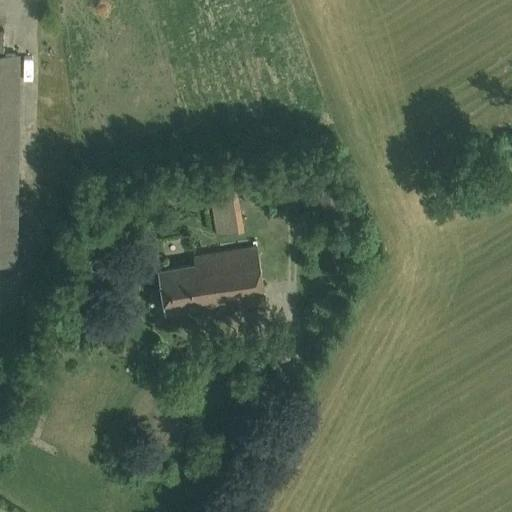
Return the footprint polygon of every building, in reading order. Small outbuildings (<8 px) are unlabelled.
[(0,262),(19,263),(22,53),(6,53),(7,30),(0,30),(0,262)] [(265,178),(269,205),(320,198),(324,227),(353,223),(350,195),(336,197),(332,168),(265,178)] [(216,235),(244,230),(235,172),(207,176),(216,235)] [(256,172),(241,174),(243,189),(258,187),(256,172)] [(203,312),(266,302),(258,245),(194,255),(195,262),(159,267),(165,311),(202,305),(203,312)] [(80,323),(97,323),(97,307),(80,308),(80,323)]
